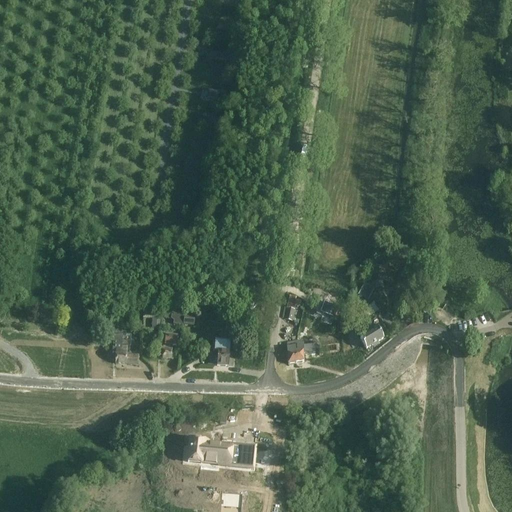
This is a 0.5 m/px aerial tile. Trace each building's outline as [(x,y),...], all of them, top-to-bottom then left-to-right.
[(234,63),(236,55),(217,52),(216,60),(234,63)] [(226,102),(228,94),(210,91),(208,99),(226,102)] [(222,118),(208,115),(206,125),(220,127),(222,118)] [(374,290),(364,285),(358,296),(367,301),(374,290)] [(287,309),(293,311),(294,306),(299,307),(300,303),(295,301),(296,298),(290,297),(287,309)] [(438,307),(435,306),(436,301),(435,301),(434,306),(443,309),(446,304),(445,304),(442,308),(440,307),(438,307)] [(336,306),(324,302),(320,312),(332,317),(336,306)] [(183,324),(184,314),(165,312),(164,319),(177,320),(177,324),(183,324)] [(195,317),(185,316),(185,323),(194,324),(195,317)] [(367,335),(360,340),(366,350),(383,340),(376,330),(375,330),(372,325),(364,330),(367,335)] [(452,354),(454,354),(451,346),(446,341),(440,336),(431,334),(423,334),(416,336),(410,339),(411,340),(417,337),(423,334),(430,335),(439,337),(446,341),(450,347),(452,354)] [(130,337),(122,336),(113,336),(112,354),(116,354),(115,364),(126,364),(126,351),(130,351),(130,337)] [(180,347),(181,340),(165,338),(165,346),(163,346),(162,359),(171,359),(172,346),(180,347)] [(295,349),(296,343),(286,344),(288,365),(296,364),(295,349)] [(296,343),(295,349),(296,364),(304,363),(302,343),(296,343)] [(229,368),(229,353),(230,347),(218,346),(217,367),(229,368)] [(255,448),(232,446),(204,443),(204,442),(190,440),(188,462),(202,463),(202,461),(219,463),(219,466),(253,469),(255,448)]
